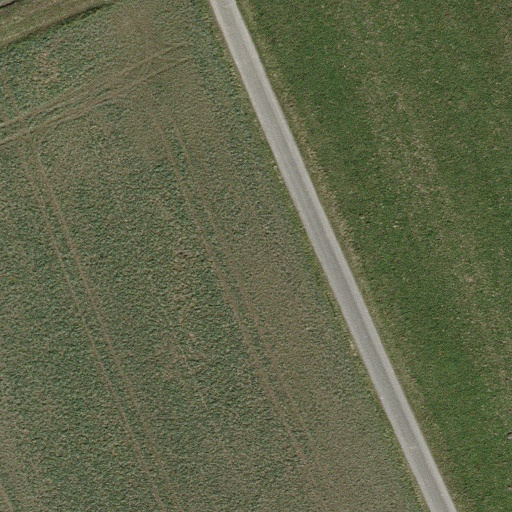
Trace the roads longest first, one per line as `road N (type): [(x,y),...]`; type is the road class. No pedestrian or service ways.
road 1 (track): [(441,511),(221,0)]
road 2 (track): [(124,0),(0,55)]
